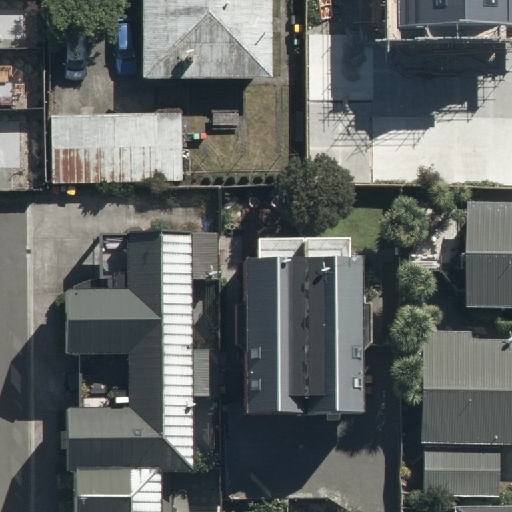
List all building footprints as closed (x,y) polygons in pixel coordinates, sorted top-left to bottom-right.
[(140,0),(141,70),(267,69),(266,0),(140,0)] [(511,0),(401,0),(402,34),(511,33),(511,0)] [(410,48),(308,47),(307,169),(409,170),(410,48)] [(86,194),(177,193),(176,118),(85,119),(86,194)] [(461,304),(511,305),(511,200),(465,199),(461,304)] [(180,303),(180,232),(122,232),(122,283),(55,283),(55,352),(116,351),(116,396),(55,396),(55,468),(181,468),(180,389),(211,389),(211,303),(180,303)] [(347,242),(232,242),(233,411),(347,410),(347,242)] [(511,446),(511,338),(421,339),(422,499),(495,499),(495,447),(511,446)] [(149,511),(149,472),(61,473),(61,511),(149,511)]
